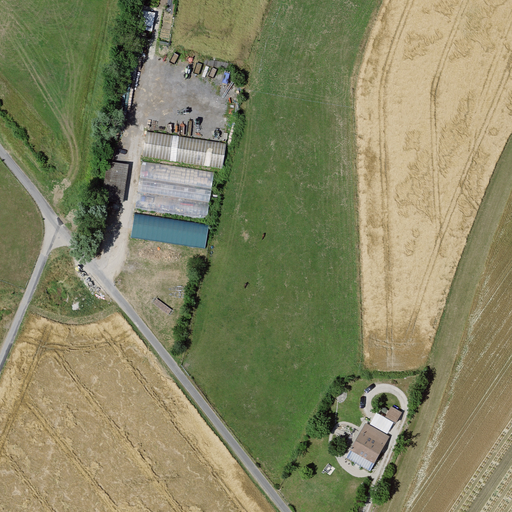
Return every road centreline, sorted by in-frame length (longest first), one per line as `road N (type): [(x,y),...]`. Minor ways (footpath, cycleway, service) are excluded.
road 1 (residential): [(58,224),(286,511)]
road 2 (residential): [(58,224),(0,365)]
